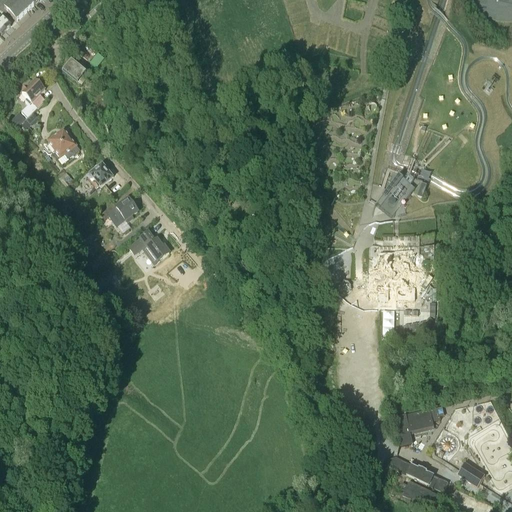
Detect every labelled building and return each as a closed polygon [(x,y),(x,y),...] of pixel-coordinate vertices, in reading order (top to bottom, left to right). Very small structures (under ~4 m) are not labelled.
[(35,7),(28,0),(0,0),(0,5),(4,10),(3,10),(16,24),(35,7)] [(511,0),(471,0),(473,3),(478,9),(485,15),(492,19),(500,21),(508,22),(511,21),(511,0)] [(0,35),(2,37),(10,28),(3,19),(0,21),(0,35)] [(91,57),(96,50),(78,37),(73,44),(91,57)] [(86,74),(72,62),(63,73),(77,84),(86,74)] [(40,97),(45,92),(41,88),(41,85),(39,83),(37,84),(35,82),(29,89),(28,88),(21,94),(26,99),(24,101),(29,106),(21,114),(23,116),(27,120),(45,102),(40,97)] [(66,158),(69,161),(75,157),(72,153),(76,149),(70,140),(70,137),(68,135),(64,133),(50,144),(63,160),(66,158)] [(108,175),(102,168),(97,173),(95,170),(88,175),(101,190),(113,178),(110,174),(108,175)] [(401,218),(406,217),(404,207),(406,204),(405,203),(415,191),(399,177),(374,207),(372,216),(384,214),(391,220),(401,218)] [(68,189),(70,190),(72,192),(77,188),(74,184),(68,189)] [(126,221),(128,224),(133,220),(131,218),(137,213),(136,212),(137,211),(135,208),(134,209),(129,202),(114,213),(110,209),(101,218),(106,222),(113,215),(121,225),(126,221)] [(142,252),(153,267),(169,255),(164,248),(162,249),(157,242),(155,244),(148,235),(128,250),(134,258),(142,252)] [(391,264),(378,264),(379,307),(389,306),(389,299),(414,299),(414,256),(391,256),(391,264)] [(334,283),(323,276),(317,283),(328,291),(334,283)] [(394,342),(395,318),(383,317),(383,342),(394,342)] [(416,336),(416,319),(404,318),(404,328),(413,329),(413,333),(405,333),(405,336),(416,336)] [(432,320),(427,329),(432,333),(438,323),(432,320)] [(393,419),(399,448),(412,445),(410,434),(434,429),(432,424),(440,422),(439,418),(444,417),(442,409),(393,419)] [(400,473),(405,464),(396,459),(392,470),(400,473)] [(419,469),(418,470),(409,466),(405,475),(428,487),(432,477),(426,474),(427,473),(419,469)] [(486,479),(465,466),(461,473),(459,476),(479,489),(481,485),(486,479)] [(443,495),(448,485),(438,480),(433,490),(443,495)] [(422,503),(437,510),(442,498),(427,491),(409,483),(407,487),(402,485),(399,491),(404,494),(402,497),(421,506),(422,503)]
